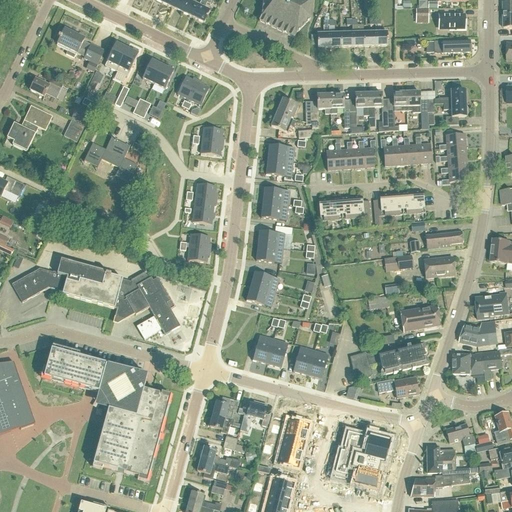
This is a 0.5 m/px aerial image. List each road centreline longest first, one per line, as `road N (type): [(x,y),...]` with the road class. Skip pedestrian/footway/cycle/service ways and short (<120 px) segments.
road 1 (residential): [(418,427),(204,371)]
road 2 (residential): [(204,371),(50,330),(0,343)]
road 3 (unclassified): [(430,398),(485,200)]
road 4 (residential): [(204,371),(239,182)]
road 5 (unclassified): [(312,77),(489,70)]
road 6 (residential): [(485,200),(446,200),(413,184),(313,190)]
road 7 (residential): [(0,465),(163,511)]
road 8 (residential): [(239,182),(190,177),(152,134),(96,107)]
road 9 (residential): [(164,511),(204,371)]
road 10 (unclassified): [(206,61),(77,0)]
road 11 (unclassified): [(485,200),(489,70)]
